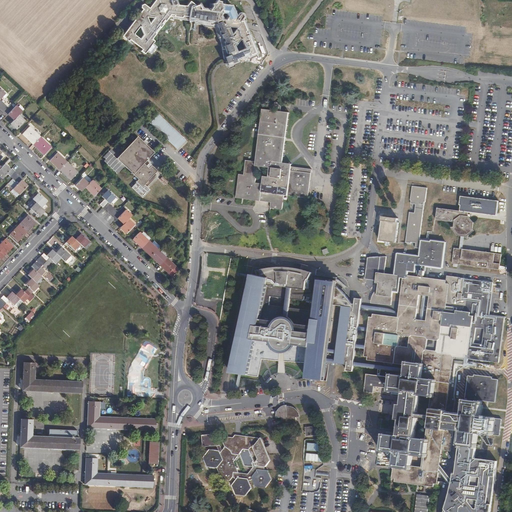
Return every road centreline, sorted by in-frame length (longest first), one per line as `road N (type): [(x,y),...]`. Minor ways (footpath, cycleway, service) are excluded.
road 1 (unclassified): [(187,308),(201,161),(276,59)]
road 2 (tertiary): [(72,201),(187,308)]
